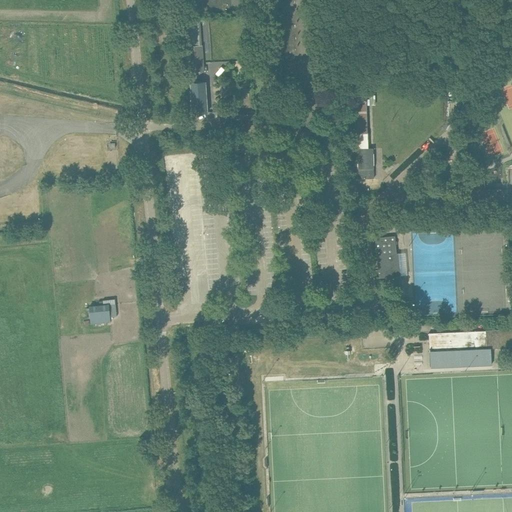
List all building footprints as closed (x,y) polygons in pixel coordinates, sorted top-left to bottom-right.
[(242,0),(194,0),(194,10),(242,11),(242,0)] [(202,45),(187,46),(189,73),(204,72),(202,45)] [(250,69),(237,70),(238,78),(251,76),(250,69)] [(205,82),(190,83),(192,112),(197,111),(197,114),(207,113),(205,82)] [(356,97),(358,179),(373,178),(373,148),(368,149),(366,97),(356,97)] [(221,111),(228,104),(223,98),(215,105),(221,111)] [(394,236),(375,238),(376,255),(372,256),(374,276),(406,273),(404,253),(395,254),(394,236)] [(109,305),(99,306),(89,307),(90,323),(110,322),(109,305)] [(511,329),(428,334),(429,351),(511,347),(511,329)]
